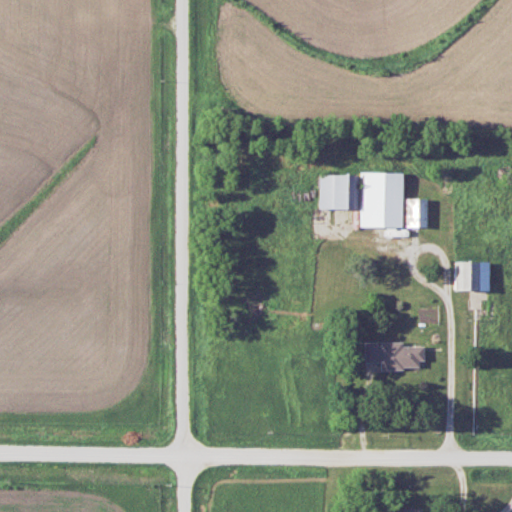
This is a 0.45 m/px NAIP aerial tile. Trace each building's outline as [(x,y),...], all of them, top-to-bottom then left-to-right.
[(399,225),(399,171),(357,171),(357,225),(399,225)] [(354,208),(354,172),(318,172),(318,208),(354,208)] [(425,197),(403,197),(403,225),(425,225),(425,197)] [(487,260),(451,260),(451,290),(487,290),(487,260)] [(363,341),(363,361),(378,361),(378,367),(420,367),(420,341),(363,341)]
